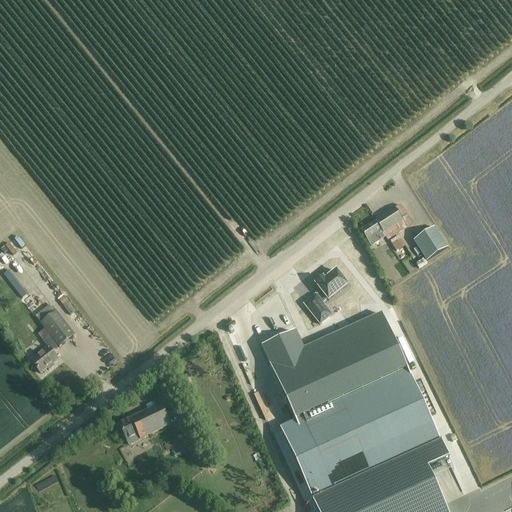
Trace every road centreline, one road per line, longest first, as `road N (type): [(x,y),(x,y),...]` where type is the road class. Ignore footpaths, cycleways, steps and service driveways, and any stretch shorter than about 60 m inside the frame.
road 1 (unclassified): [(0,484),(511,79)]
road 2 (track): [(216,318),(295,511)]
